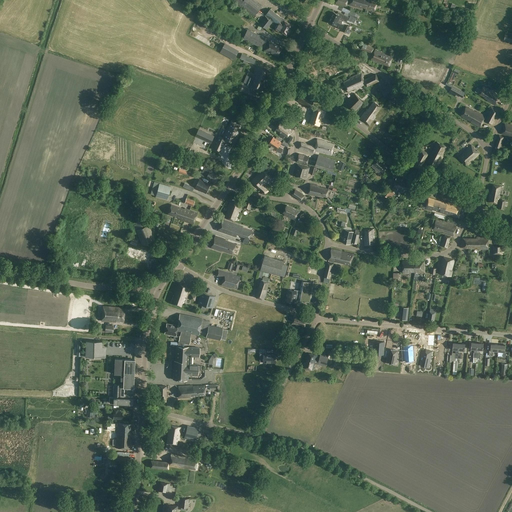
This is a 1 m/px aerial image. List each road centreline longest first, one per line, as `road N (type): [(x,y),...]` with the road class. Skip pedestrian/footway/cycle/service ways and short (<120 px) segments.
road 1 (unclassified): [(474,205),(401,161),(287,72)]
road 2 (unclassified): [(489,150),(310,25)]
road 3 (unclassified): [(316,317),(511,336)]
road 4 (unclassified): [(428,511),(320,455),(256,436)]
road 5 (unclassified): [(327,244),(442,254),(474,205)]
road 6 (unclassified): [(157,292),(0,270)]
road 7 (unclassified): [(175,263),(234,294),(316,317)]
road 8 (unclassified): [(256,436),(316,317)]
road 9 (tertiary): [(141,413),(157,292)]
